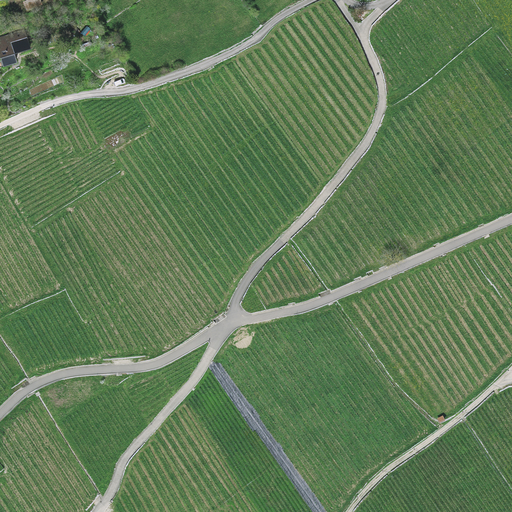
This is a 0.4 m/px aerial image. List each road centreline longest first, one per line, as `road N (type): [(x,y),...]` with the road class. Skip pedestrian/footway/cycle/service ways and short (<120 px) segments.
road 1 (trunk): [(511,91),(0,425)]
road 2 (unclassified): [(360,36),(380,89),(374,122),(336,179),(254,267),(200,369),(120,464),(97,511)]
road 3 (track): [(0,412),(33,384),(65,372),(158,363),(225,329),(319,302),(511,219)]
road 4 (unclassified): [(310,0),(206,64),(128,91),(42,106),(0,127)]
road 5 (track): [(347,511),(379,475),(511,368)]
